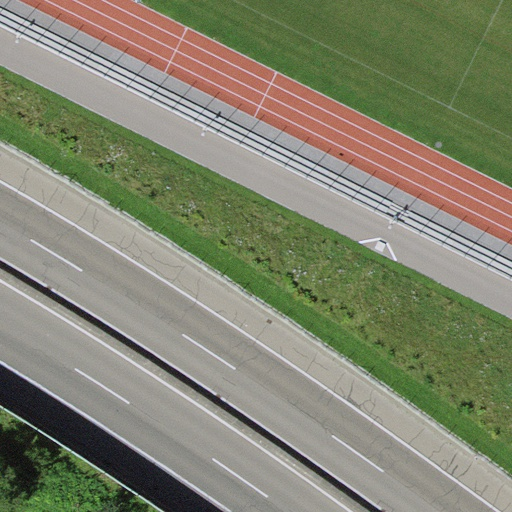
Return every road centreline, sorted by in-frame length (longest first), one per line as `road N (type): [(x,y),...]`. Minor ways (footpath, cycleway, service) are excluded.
road 1 (motorway): [(443,511),(0,217)]
road 2 (motorway): [(0,323),(288,511)]
